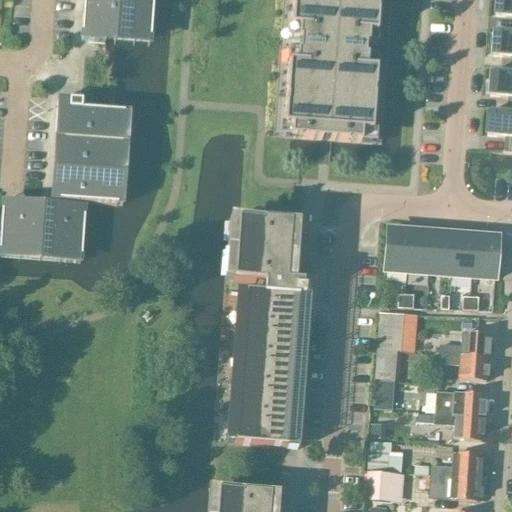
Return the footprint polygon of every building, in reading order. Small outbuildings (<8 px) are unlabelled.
[(83,0),(83,9),(80,43),(94,44),(104,45),(149,48),(150,31),(152,9),(151,8),(151,0),(83,0)] [(292,0),(290,29),(298,29),(295,64),(288,64),(283,127),(293,128),(292,139),(320,142),(324,142),(330,142),(362,145),(363,133),(373,134),(378,71),(368,70),(371,35),(378,35),(380,3),(380,0),(292,0)] [(511,0),(492,0),(492,19),(500,19),(511,20),(511,26),(511,34),(511,33),(511,0)] [(490,34),(489,58),(497,59),(509,60),(509,61),(508,74),(511,74),(511,33),(511,34),(499,33),(495,33),(494,34),(490,34)] [(488,74),(486,98),(497,99),(507,100),(506,114),(511,114),(511,74),(508,74),(498,73),(492,73),(491,74),(488,74)] [(55,133),(50,202),(59,203),(84,205),(116,207),(123,207),(129,115),(116,114),(114,114),(96,113),(80,112),(81,103),(57,101),(55,133)] [(485,114),(483,138),(495,139),(504,140),(503,155),(511,155),(511,114),(506,114),(496,113),(489,112),(488,114),(485,114)] [(1,202),(0,217),(0,260),(80,266),(84,208),(1,202)] [(233,447),(281,450),(286,450),(296,298),(303,299),(304,291),(301,291),(302,281),(285,280),(289,225),(260,223),(260,225),(238,224),(235,246),(226,246),(226,254),(234,255),(232,283),(248,285),(247,295),(244,295),(233,447)] [(387,232),(384,274),(405,276),(409,234),(387,232)] [(409,234),(405,276),(427,277),(430,235),(409,234)] [(430,235),(427,277),(449,279),(452,237),(430,235)] [(452,237),(449,279),(471,281),(474,239),(452,237)] [(474,239),(471,281),(493,282),(496,240),(474,239)] [(398,298),(397,311),(405,311),(406,299),(398,298)] [(439,299),(439,313),(441,313),(444,313),(448,313),(448,300),(448,299),(439,299)] [(470,300),(469,314),(477,315),(478,313),(478,301),(470,300)] [(379,316),(376,354),(395,355),(400,355),(402,317),(379,316)] [(439,349),(439,357),(488,361),(489,339),(460,337),(459,350),(439,349)] [(375,367),(374,383),(393,384),(395,355),(376,354),(375,367)] [(486,383),(488,361),(439,357),(438,366),(458,368),(457,381),(486,383)] [(373,396),(372,413),(382,413),(383,397),(391,397),(392,385),(374,383),(373,396)] [(434,409),(433,417),(434,417),(484,421),(485,399),(456,396),(435,395),(434,409)] [(417,417),(416,426),(434,428),(454,429),(453,442),(482,444),(484,421),(434,417),(433,417),(433,418),(417,417)] [(390,446),(369,444),(367,471),(388,473),(390,446)] [(431,468),(430,478),(479,481),(481,460),(452,458),(451,470),(431,468)] [(366,475),(364,504),(387,505),(387,504),(389,478),(389,477),(366,475)] [(432,500),(449,501),(478,503),(479,481),(430,478),(429,496),(430,496),(432,500)] [(267,511),(269,495),(239,493),(239,495),(216,494),(215,511),(267,511)]
